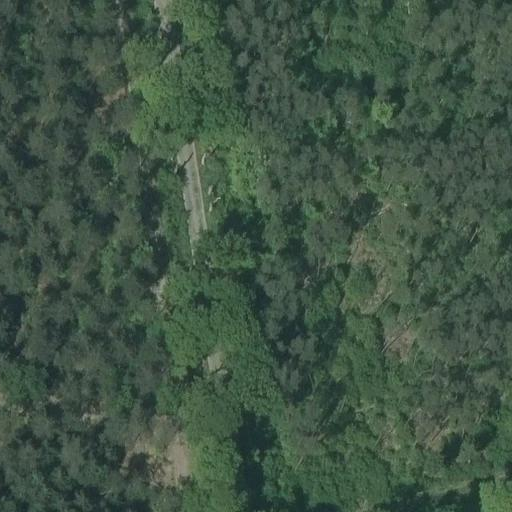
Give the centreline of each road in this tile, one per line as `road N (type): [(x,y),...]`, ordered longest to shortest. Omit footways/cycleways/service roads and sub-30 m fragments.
road 1 (track): [(0,405),(139,425),(171,415),(113,0)]
road 2 (unclassified): [(240,511),(162,0)]
road 3 (track): [(384,511),(511,479)]
